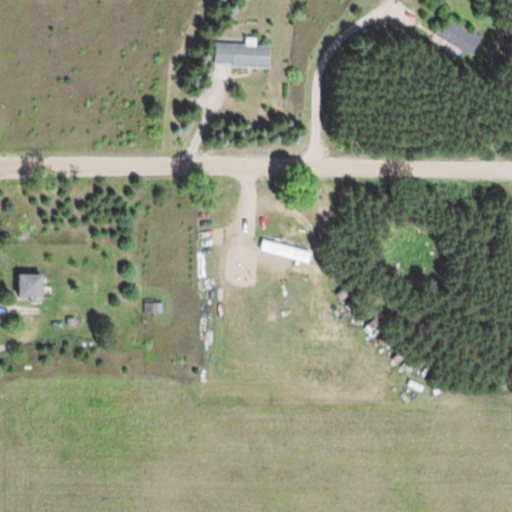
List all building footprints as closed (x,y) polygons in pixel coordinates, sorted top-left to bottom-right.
[(465,57),(477,38),(440,15),(428,34),(465,57)] [(206,66),(265,69),(266,46),(240,44),(240,45),(207,43),(206,66)] [(303,262),(305,250),(254,241),(252,253),(303,262)] [(37,275),(7,275),(7,299),(37,299),(37,275)] [(139,312),(157,312),(157,302),(139,302),(139,312)]
